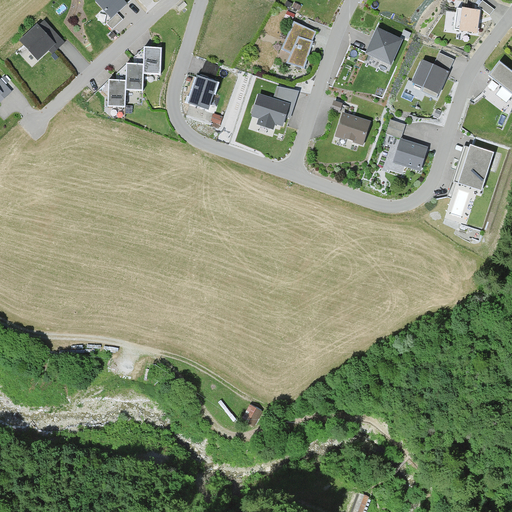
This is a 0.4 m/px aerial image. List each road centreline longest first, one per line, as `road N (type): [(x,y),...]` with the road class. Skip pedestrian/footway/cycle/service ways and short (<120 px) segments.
road 1 (track): [(427,482),(388,433),(359,416),(299,419),(248,438),(226,433),(180,374),(130,345)]
road 2 (residential): [(290,174),(378,204),(417,199),(432,181),(464,85),(511,17)]
road 3 (residential): [(202,0),(176,85),(178,121),(195,139),(290,174)]
road 4 (residential): [(174,0),(36,125)]
road 5 (residential): [(290,174),(353,0)]
road 6 (track): [(130,345),(186,360),(269,406)]
road 7 (track): [(130,345),(31,332),(0,319)]
